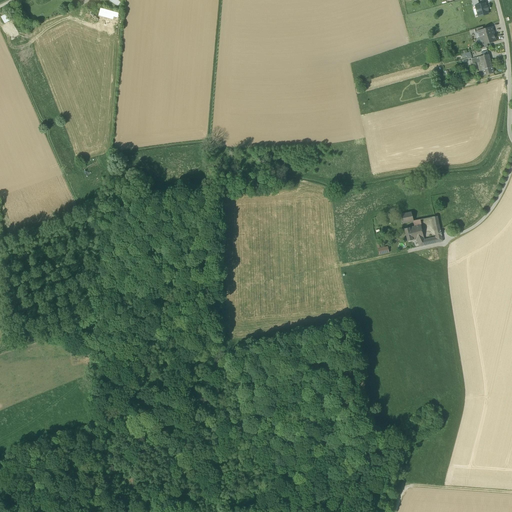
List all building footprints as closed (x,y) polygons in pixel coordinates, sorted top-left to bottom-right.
[(479,5),(475,6),(478,17),(488,14),(487,11),(488,10),(487,7),(486,7),(485,3),(479,5)] [(101,9),(99,16),(114,19),(115,17),(119,18),(120,13),(101,9)] [(6,14),(1,17),(5,24),(11,21),(6,14)] [(479,33),(480,38),(494,35),(492,28),(484,30),(478,31),(478,32),(479,33)] [(496,41),(494,35),(480,38),(482,43),(482,45),(487,44),(496,41)] [(476,62),(480,61),(489,58),(488,53),(482,55),(472,58),(471,58),(472,60),(472,63),(476,62)] [(491,66),(489,58),(480,61),(482,68),(491,66)] [(493,71),(491,66),(482,68),(483,71),(479,72),(478,72),(479,75),(493,71)] [(411,212),(401,214),(403,224),(413,221),(411,212)] [(432,218),(434,232),(441,231),(438,217),(437,216),(432,218)] [(424,238),(421,225),(414,226),(404,229),(408,242),(416,239),(424,238)] [(424,238),(416,239),(420,247),(437,243),(435,237),(424,240),(424,238)]
